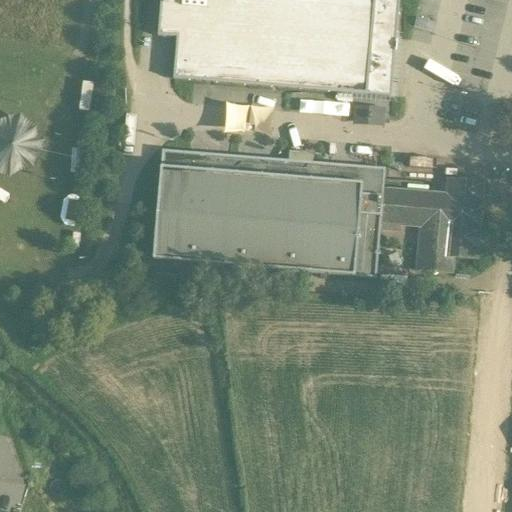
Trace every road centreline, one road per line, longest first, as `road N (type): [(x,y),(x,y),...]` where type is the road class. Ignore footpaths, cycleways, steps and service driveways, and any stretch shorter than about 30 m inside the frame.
road 1 (residential): [(511,150),(145,118)]
road 2 (unknown): [(476,511),(509,150)]
